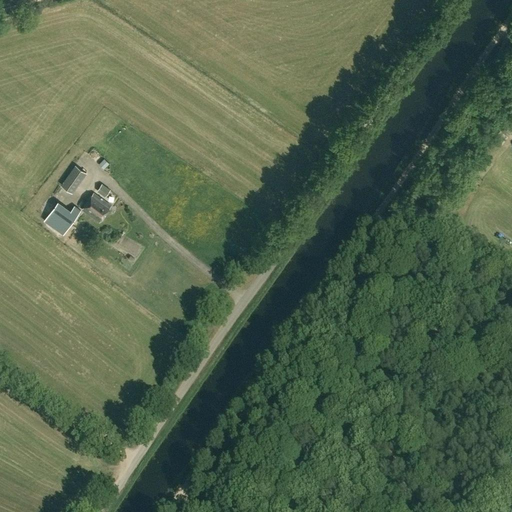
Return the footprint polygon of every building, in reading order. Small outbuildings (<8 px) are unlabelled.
[(100,162),(105,168),(109,163),(104,158),(100,162)] [(61,185),(71,193),(72,193),(87,173),(75,164),(61,185)] [(103,184),(97,192),(105,197),(111,190),(103,184)] [(93,193),(82,210),(100,222),(111,206),(93,193)] [(44,221),(63,235),(81,210),(75,206),(71,210),(58,202),(44,221)]
